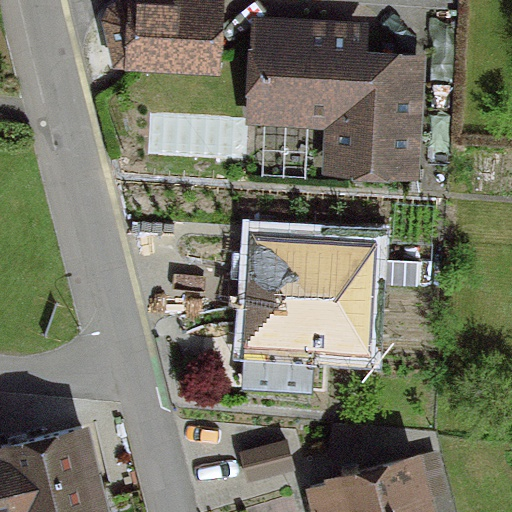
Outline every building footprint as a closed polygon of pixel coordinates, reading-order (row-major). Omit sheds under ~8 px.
[(113,0),(103,7),(98,20),(109,66),(132,67),(133,63),(206,67),(209,4),(134,0),(113,0)] [(354,32),(258,26),(253,114),(330,119),(327,164),(405,168),(411,63),(352,60),(354,32)] [(366,247),(250,240),(244,343),(360,350),(366,247)] [(76,511),(94,508),(75,429),(0,447),(0,463),(11,511),(76,511)] [(288,468),(281,441),(236,453),(243,480),(288,468)] [(330,481),(305,487),(311,511),(421,511),(418,498),(445,491),(435,450),(329,478),(330,481)] [(0,511),(11,511),(0,463),(0,511)]
